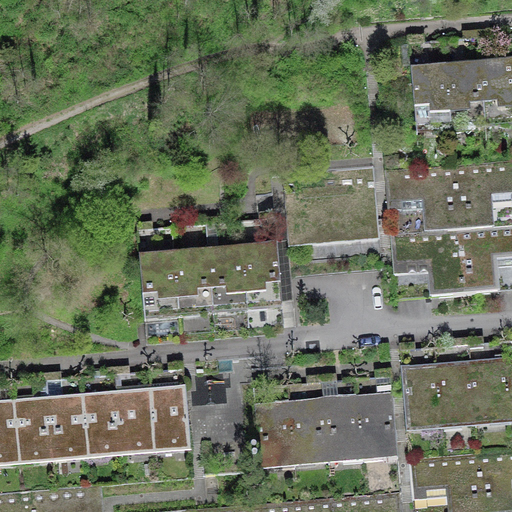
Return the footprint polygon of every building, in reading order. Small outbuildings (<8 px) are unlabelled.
[(417,141),(511,132),(511,63),(498,65),(469,67),(434,70),(411,72),(417,141)] [(511,161),(386,171),(389,205),(422,202),(424,234),(391,237),(393,269),(428,267),(430,299),(499,293),(496,261),(511,260),(511,161)] [(374,168),(284,176),(291,250),(333,246),(380,242),(374,168)] [(163,314),(195,311),(224,309),(262,306),(282,304),(277,248),(140,259),(144,315),(163,314)] [(407,425),(511,417),(511,360),(489,362),(455,365),(419,367),(403,369),(407,425)] [(186,389),(167,391),(134,393),(100,396),(65,399),(32,402),(0,404),(0,461),(191,446),(186,389)] [(260,464),(398,453),(394,396),(373,397),(340,400),(308,403),(271,406),(256,407),(258,439),(260,464)] [(260,464),(258,439),(202,443),(205,476),(261,472),(260,464)] [(511,511),(511,451),(411,460),(414,493),(448,490),(449,511),(511,511)] [(102,511),(100,486),(32,492),(0,494),(0,511),(102,511)] [(402,511),(401,496),(194,511),(402,511)]
